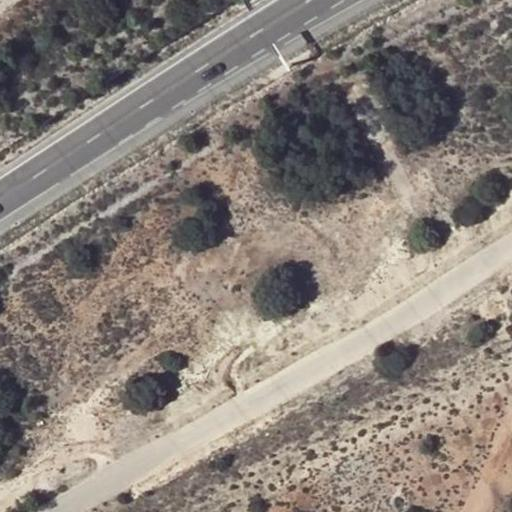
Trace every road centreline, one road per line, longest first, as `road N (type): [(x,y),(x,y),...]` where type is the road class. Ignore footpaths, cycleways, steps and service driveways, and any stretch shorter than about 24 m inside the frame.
road 1 (unclassified): [(511,247),(409,315),(58,511)]
road 2 (trunk): [(0,207),(261,38)]
